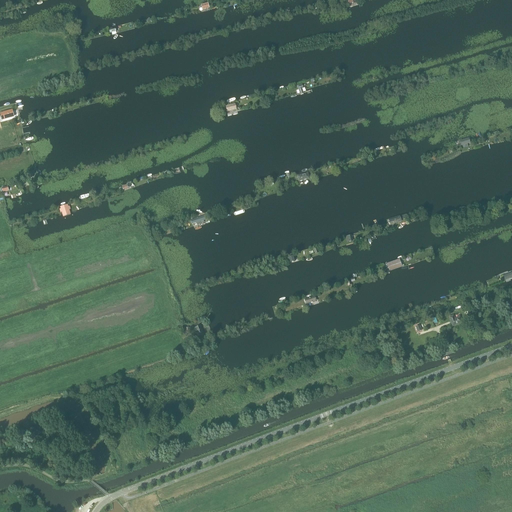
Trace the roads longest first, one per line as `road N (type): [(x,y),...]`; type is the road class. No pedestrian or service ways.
road 1 (tertiary): [(511,346),(120,493)]
road 2 (track): [(115,470),(107,473),(86,413),(70,400),(0,414)]
